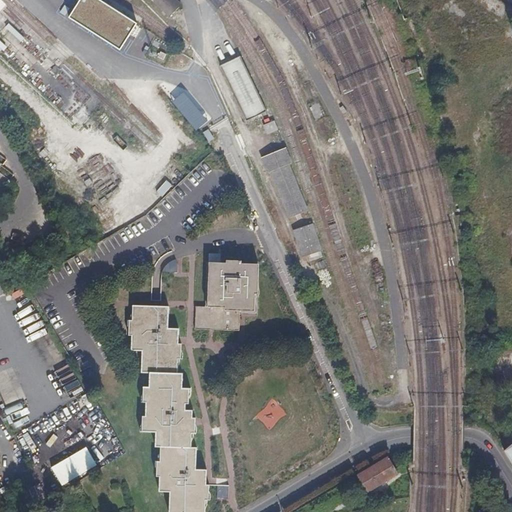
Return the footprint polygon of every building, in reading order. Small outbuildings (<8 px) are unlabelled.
[(55,0),(55,1),(66,10),(73,0),(55,0)] [(153,0),(170,16),(181,4),(177,0),(153,0)] [(139,50),(147,37),(140,33),(132,46),(139,50)] [(265,103),(262,97),(249,104),(251,109),(265,103)] [(279,129),(274,120),(263,125),(267,134),(279,129)] [(210,129),(204,132),(209,142),(215,140),(210,129)] [(289,218),(308,210),(290,163),(293,162),(286,147),(261,157),(268,173),(270,172),(289,218)] [(313,222),(292,229),(302,257),(322,250),(313,222)] [(205,306),(196,306),(195,329),(239,330),(240,310),(255,310),(255,303),(255,293),(258,293),(259,263),(242,262),(242,260),(226,259),(226,262),(207,261),(205,306)] [(178,328),(168,327),(169,306),(161,306),(151,305),(133,305),(132,319),(129,319),(129,335),(132,335),(132,350),(143,350),(142,372),(150,372),(150,386),(143,386),(143,402),(147,402),(146,415),(143,415),(142,431),(157,431),(157,445),(161,446),(161,461),(157,461),(157,475),(160,476),(160,491),(171,491),(170,511),(205,511),(206,499),(209,499),(210,484),(206,484),(207,469),(196,469),(197,447),(191,447),(192,432),(195,432),(195,423),(195,417),(192,417),(192,410),(188,410),(189,388),(182,387),(182,373),(177,372),(178,358),(181,358),(182,351),(182,343),(178,342),(178,328)] [(62,483),(99,467),(90,447),(53,463),(62,483)] [(360,471),(370,492),(403,476),(392,455),(360,471)] [(212,473),(212,482),(226,482),(226,473),(212,473)] [(47,480),(19,492),(25,505),(53,494),(47,480)]
